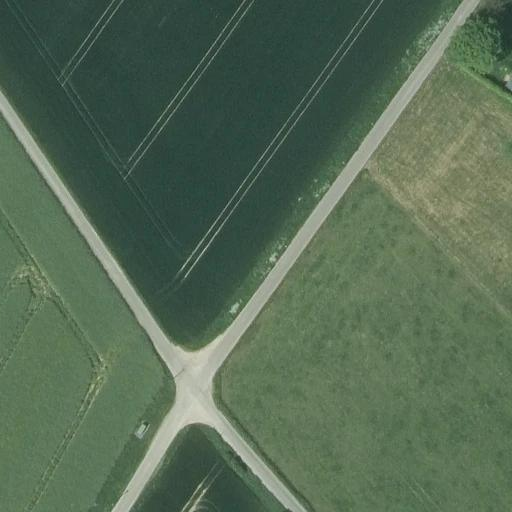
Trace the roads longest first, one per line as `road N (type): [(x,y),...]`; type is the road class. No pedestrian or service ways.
road 1 (residential): [(193,393),(477,0)]
road 2 (unclassified): [(193,393),(0,101)]
road 3 (unclassified): [(296,511),(193,393)]
road 4 (residential): [(116,511),(193,393)]
